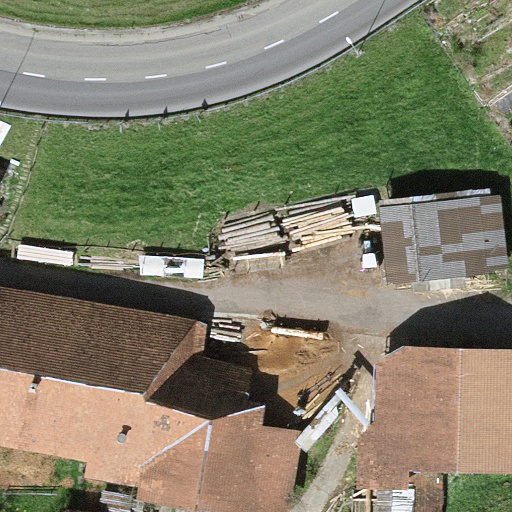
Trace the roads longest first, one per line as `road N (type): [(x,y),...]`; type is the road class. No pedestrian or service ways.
road 1 (residential): [(511,324),(426,325),(0,284)]
road 2 (primary): [(356,0),(247,56),(179,72),(99,79),(0,67)]
